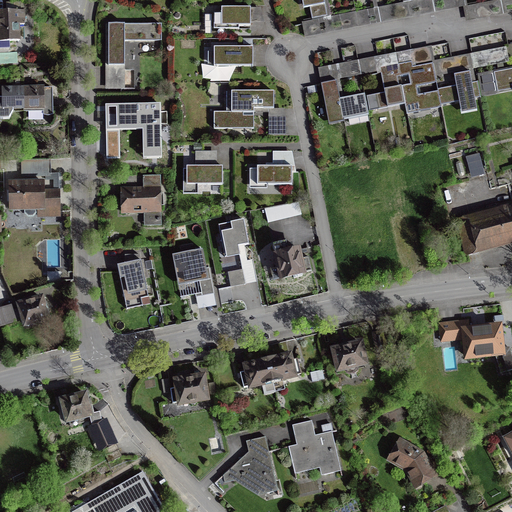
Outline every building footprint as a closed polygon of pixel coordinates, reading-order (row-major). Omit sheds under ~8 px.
[(300,0),(303,9),(309,8),(311,20),(324,17),(326,17),(323,0),(300,0)] [(238,27),(250,27),(250,9),(221,9),(221,14),(213,14),(213,30),(238,30),(238,27)] [(24,25),(23,19),(18,20),(18,12),(0,12),(0,38),(7,38),(7,42),(19,41),(18,25),(24,25)] [(108,67),(124,67),(124,42),(161,42),(161,25),(108,25),(108,67)] [(213,48),(213,67),(252,67),(252,48),(213,48)] [(436,84),(432,65),(412,69),(411,63),(409,53),(380,59),(382,69),(386,93),(378,94),(381,111),(419,104),(420,112),(462,103),(464,115),(479,113),(476,100),(481,99),(478,86),(473,87),(472,81),(471,75),(456,78),(459,89),(419,97),(417,88),(436,84)] [(511,68),(493,72),(497,91),(511,88),(511,68)] [(342,99),(340,100),(336,82),(326,84),(320,85),(328,125),(344,122),(344,121),(368,116),(364,95),(342,99)] [(308,95),(317,93),(316,86),(306,88),(308,95)] [(34,109),(52,109),(52,89),(31,89),(22,90),(2,90),(2,94),(2,99),(0,98),(0,120),(9,120),(13,113),(23,113),(34,112),(34,109)] [(213,130),(253,130),(253,110),(273,110),(273,93),(231,93),(231,113),(213,113),(213,130)] [(161,150),(160,105),(119,105),(119,127),(147,127),(147,150),(161,150)] [(479,154),(466,157),(471,178),(485,174),(479,154)] [(21,176),(51,175),(50,160),(21,161),(21,176)] [(457,163),(456,166),(458,174),(460,175),(462,176),(464,175),(465,172),(462,163),(461,161),(458,161),(457,163)] [(186,186),(222,186),(222,167),(186,167),(186,186)] [(256,186),(291,186),(291,167),(256,167),(256,186)] [(160,177),(144,177),(144,190),(137,190),(137,193),(133,193),(133,190),(121,191),(122,213),(145,212),(146,226),(161,226),(160,177)] [(43,207),(59,206),(59,196),(43,196),(43,183),(9,184),(10,210),(25,209),(25,214),(28,217),(32,217),(35,213),(35,209),(43,209),(43,207)] [(298,214),(295,202),(265,209),(268,221),(298,214)] [(457,220),(467,256),(479,253),(478,250),(511,240),(511,210),(470,221),(469,217),(468,218),(468,216),(458,219),(458,220),(457,220)] [(257,284),(245,224),(220,229),(226,258),(240,255),(243,271),(229,274),(232,289),(257,284)] [(300,260),(298,250),(288,253),(285,242),(272,246),(280,279),(293,276),(293,279),(301,277),(301,274),(304,274),(303,273),(311,271),(308,258),(300,260)] [(205,295),(212,293),(203,249),(171,256),(177,287),(202,282),(205,295)] [(126,272),(122,273),(124,283),(127,283),(131,302),(149,298),(144,274),(140,255),(126,255),(126,272)] [(60,274),(47,274),(47,287),(60,284),(60,274)] [(47,319),(41,299),(18,305),(20,312),(22,319),(22,320),(22,323),(24,326),(28,327),(31,324),(31,323),(47,319)] [(0,325),(22,320),(22,319),(20,312),(13,314),(11,307),(0,309),(0,325)] [(467,330),(466,322),(440,325),(441,341),(464,338),(466,358),(502,354),(507,372),(511,370),(511,361),(508,348),(501,349),(499,327),(467,330)] [(376,349),(385,347),(382,332),(373,334),(376,349)] [(364,364),(359,344),(333,351),(338,371),(345,369),(346,373),(350,374),(355,373),(358,370),(357,366),(364,364)] [(239,374),(243,389),(301,375),(297,360),(294,361),(290,361),(289,356),(276,358),(245,366),(246,372),(242,373),(239,374)] [(322,372),(310,375),(312,383),(324,380),(322,372)] [(206,399),(202,374),(190,376),(191,379),(175,382),(176,389),(170,390),(172,404),(179,403),(179,404),(188,402),(190,404),(192,405),(194,404),(195,404),(196,401),(206,399)] [(163,394),(170,393),(169,390),(168,380),(161,381),(163,394)] [(87,406),(84,395),(61,401),(66,422),(68,422),(69,427),(79,424),(78,419),(89,416),(91,426),(102,450),(115,444),(105,421),(101,423),(99,413),(93,414),(91,405),(89,405),(87,406)] [(355,421),(348,418),(346,425),(353,428),(355,421)] [(340,470),(331,432),(314,436),(311,421),(292,426),(296,440),(297,445),(288,447),(294,473),(319,467),(321,475),(340,470)] [(260,495),(277,491),(265,437),(245,442),(246,443),(248,442),(251,455),(248,456),(249,457),(251,457),(252,459),(252,461),(235,465),(227,472),(260,495)] [(409,476),(415,487),(434,476),(421,454),(400,442),(389,460),(400,467),(403,462),(410,466),(414,473),(409,476)] [(102,450),(105,457),(108,463),(122,457),(120,454),(118,450),(117,447),(115,444),(102,450)] [(164,511),(142,472),(72,511),(164,511)]
